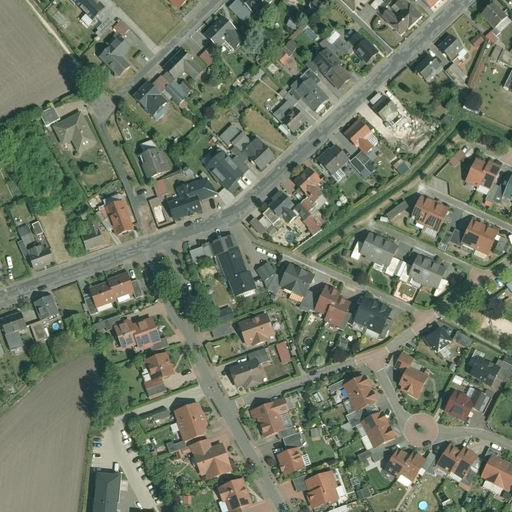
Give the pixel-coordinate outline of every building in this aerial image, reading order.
[(92,0),(66,0),(74,7),(75,6),(98,30),(108,19),(110,17),(92,0)] [(167,0),(179,11),(188,0),(167,0)] [(269,0),(237,0),(237,1),(251,15),(260,6),(264,10),(272,2),(269,0)] [(374,0),(369,5),(374,10),(381,3),(377,0),(374,0)] [(399,0),(381,18),(400,38),(422,17),(405,0),(399,0)] [(421,0),(432,11),(443,0),(421,0)] [(251,15),(237,1),(228,10),(243,24),(251,15)] [(493,29),(506,18),(493,3),(480,15),(493,29)] [(217,48),(223,41),(234,51),(245,40),(222,18),(205,36),(217,48)] [(114,24),(108,19),(98,30),(94,34),(95,35),(94,36),(99,40),(114,24)] [(121,22),(113,30),(121,38),(129,30),(121,22)] [(345,44),(364,63),(376,52),(356,33),(345,44)] [(490,33),(485,38),(493,46),(498,40),(490,33)] [(478,36),(470,43),(476,49),(484,42),(478,36)] [(437,49),(451,64),(458,57),(457,56),(462,50),(450,37),(437,49)] [(290,62),(287,59),(298,46),(289,38),(278,51),(282,54),(275,62),(284,70),(290,62)] [(123,74),(131,66),(122,57),(129,50),(119,39),(99,59),(114,73),(114,80),(123,80),(123,74)] [(212,46),(205,53),(214,62),(221,56),(212,46)] [(511,53),(504,50),(499,61),(511,67),(511,53)] [(311,62),(336,91),(349,79),(324,51),(311,62)] [(181,52),(164,69),(167,73),(175,81),(184,72),(194,82),(203,73),(181,52)] [(214,62),(205,53),(198,59),(208,68),(214,62)] [(442,70),(429,56),(413,70),(427,84),(442,70)] [(454,64),(449,69),(462,83),(467,78),(454,64)] [(481,67),(472,64),(466,87),(475,89),(481,67)] [(462,83),(449,69),(444,74),(460,92),(456,100),(463,103),(468,90),(462,83)] [(254,81),(262,75),(260,71),(251,76),(254,81)] [(167,73),(161,79),(168,85),(169,86),(173,82),(175,81),(167,73)] [(160,77),(150,87),(158,95),(168,85),(161,79),(160,77)] [(294,94),(312,113),(326,99),(308,81),(294,94)] [(169,86),(164,91),(179,106),(187,98),(173,82),(169,86)] [(133,100),(152,118),(167,104),(158,95),(150,87),(148,85),(133,100)] [(397,110),(385,97),(371,109),(383,122),(385,121),(392,128),(400,121),(393,113),(397,110)] [(45,128),(59,121),(52,108),(38,115),(45,128)] [(304,122),(292,110),(279,123),(291,135),(304,122)] [(71,141),(77,154),(96,144),(80,114),(52,128),(61,146),(71,141)] [(358,121),(344,135),(361,153),(365,156),(365,155),(373,148),(366,141),(372,135),(358,121)] [(241,154),(258,172),(272,158),(255,140),(241,154)] [(349,162),(335,146),(318,160),(332,177),(349,162)] [(138,157),(147,182),(172,173),(164,151),(158,153),(157,150),(138,157)] [(451,167),(463,156),(459,151),(447,162),(451,167)] [(365,156),(361,153),(355,158),(363,167),(370,161),(365,155),(365,156)] [(219,184),(231,197),(248,180),(226,157),(220,163),(230,173),(219,184)] [(355,158),(349,164),(359,175),(365,170),(363,167),(355,158)] [(399,160),(391,167),(399,176),(407,169),(399,160)] [(497,176),(501,168),(488,163),(487,165),(476,160),(473,166),(466,181),(478,187),(479,185),(491,190),(497,176)] [(322,183),(309,169),(294,183),(308,199),(313,205),(315,204),(324,196),(317,188),(322,183)] [(511,177),(503,196),(511,200),(511,177)] [(156,184),(161,197),(172,193),(167,180),(156,184)] [(166,204),(172,223),(200,213),(197,203),(215,196),(206,180),(175,191),(178,200),(166,204)] [(282,195),(267,208),(269,210),(278,220),(282,216),(288,223),(295,217),(289,210),(293,207),(282,195)] [(438,232),(448,210),(440,206),(431,201),(421,197),(411,219),(438,232)] [(313,205),(308,199),(300,206),(308,215),(317,207),(315,204),(313,205)] [(383,215),(387,221),(404,210),(400,204),(383,215)] [(106,210),(117,238),(131,232),(121,205),(106,210)] [(308,215),(300,206),(294,211),(305,222),(310,217),(308,215)] [(278,220),(269,210),(262,217),(272,227),(279,221),(278,220)] [(42,222),(35,225),(40,236),(47,233),(42,222)] [(473,223),(463,243),(487,255),(497,234),(489,230),(481,226),(473,223)] [(80,239),(85,252),(104,246),(96,224),(85,228),(88,236),(80,239)] [(370,233),(361,255),(388,267),(397,245),(390,242),(379,237),(370,233)] [(189,253),(194,265),(218,256),(227,282),(230,281),(235,297),(255,291),(249,274),(246,275),(233,237),(189,253)] [(498,237),(492,250),(500,253),(506,240),(498,237)] [(41,247),(27,252),(34,272),(54,265),(48,249),(42,251),(41,247)] [(419,256),(409,277),(436,289),(446,268),(438,265),(427,260),(419,256)] [(311,283),(314,276),(290,265),(287,272),(280,287),(305,298),(311,283)] [(92,298),(96,309),(115,302),(114,300),(132,293),(129,284),(126,274),(107,281),(108,284),(89,290),(92,298)] [(136,282),(129,284),(132,293),(135,300),(142,297),(136,282)] [(338,298),(340,294),(333,291),(326,288),(315,312),(329,318),(327,321),(340,326),(350,304),(344,301),(338,298)] [(33,304),(40,322),(58,315),(51,297),(33,304)] [(96,309),(92,298),(84,301),(89,317),(98,314),(96,309)] [(380,334),(390,312),(381,308),(372,304),(364,300),(354,322),(380,334)] [(0,324),(9,351),(22,347),(18,333),(26,330),(20,313),(0,320),(0,324)] [(267,313),(238,323),(246,346),(275,336),(267,313)] [(99,331),(126,323),(124,316),(97,324),(99,331)] [(79,317),(65,323),(70,338),(85,333),(79,317)] [(139,346),(140,350),(160,343),(152,319),(132,325),(131,322),(114,328),(122,352),(139,346)] [(47,340),(40,322),(29,326),(36,344),(47,340)] [(441,327),(427,337),(438,352),(452,342),(441,327)] [(285,365),(294,361),(287,342),(278,346),(285,365)] [(163,380),(175,375),(168,354),(144,361),(152,383),(163,380)] [(480,357),(470,375),(491,386),(500,367),(480,357)] [(264,378),(257,358),(229,369),(236,388),(242,386),(244,390),(263,383),(261,379),(264,378)] [(398,388),(418,398),(428,377),(408,368),(398,388)] [(365,376),(344,386),(356,412),(377,401),(373,393),(369,384),(365,376)] [(149,400),(167,394),(163,380),(152,383),(144,386),(149,400)] [(455,392),(445,411),(465,421),(475,402),(455,392)] [(260,428),(264,438),(285,431),(279,414),(288,411),(284,399),(269,404),(254,410),(260,428)] [(187,408),(174,412),(185,441),(203,435),(205,431),(207,426),(199,404),(187,408)] [(383,412),(362,422),(374,448),(395,437),(391,429),(388,421),(383,412)] [(208,441),(188,447),(199,477),(204,475),(206,481),(231,472),(221,444),(210,447),(208,441)] [(471,453),(465,450),(463,454),(456,449),(450,445),(436,466),(449,475),(452,469),(464,477),(477,457),(471,453)] [(299,449),(277,457),(285,477),(306,469),(299,449)] [(420,457),(414,453),(411,457),(405,453),(398,449),(385,470),(398,478),(401,473),(413,481),(426,461),(420,457)] [(493,456),(482,478),(509,490),(511,482),(511,464),(502,460),(493,456)] [(308,495),(313,509),(339,500),(335,487),(337,486),(332,472),(305,481),(309,495),(308,495)] [(120,511),(123,477),(95,474),(91,511),(120,511)] [(242,480),(219,488),(227,511),(228,511),(251,504),(242,480)] [(370,489),(359,493),(362,501),(373,497),(370,489)]
